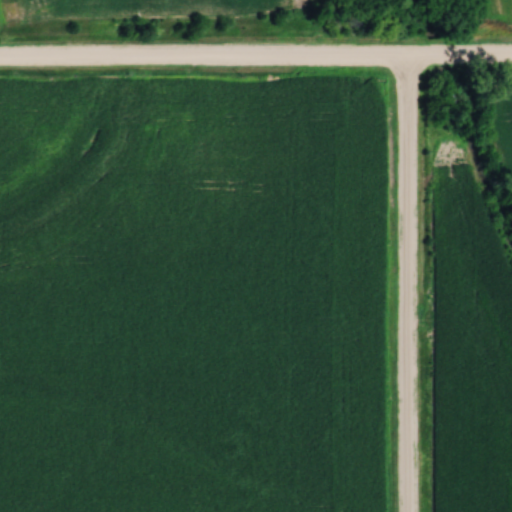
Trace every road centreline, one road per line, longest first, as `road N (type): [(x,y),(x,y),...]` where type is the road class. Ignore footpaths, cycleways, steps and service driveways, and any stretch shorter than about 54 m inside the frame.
road 1 (residential): [(511,54),(0,55)]
road 2 (residential): [(408,511),(407,54)]
